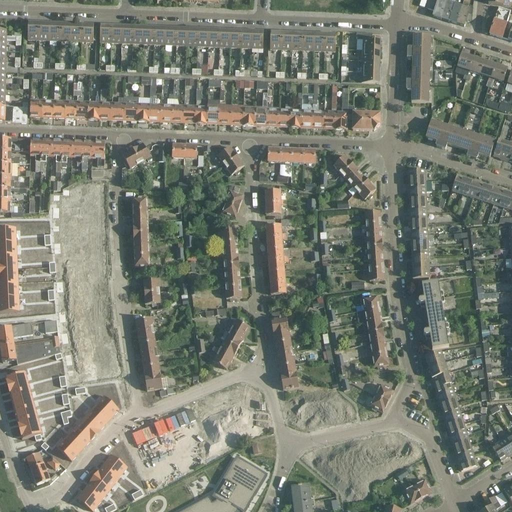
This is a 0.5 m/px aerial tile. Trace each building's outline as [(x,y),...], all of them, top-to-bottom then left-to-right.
[(441,20),(446,3),(437,0),(428,0),(426,9),(434,12),(432,18),(441,20)] [(448,23),(454,5),(446,3),(441,20),(448,23)] [(456,25),(461,8),(454,5),(448,23),(456,25)] [(461,8),(456,25),(464,28),(469,11),(461,8)] [(489,36),(502,40),(509,17),(510,13),(498,9),(489,36)] [(24,24),(24,42),(36,42),(36,24),(24,24)] [(47,42),(48,38),(48,25),(36,24),(36,42),(47,42)] [(59,43),(59,39),(60,25),(48,25),(48,38),(47,42),(59,43)] [(71,43),(71,39),(71,26),(60,25),(59,39),(59,43),(71,43)] [(82,44),(82,40),(83,26),(71,26),(71,39),(71,43),(82,44)] [(94,44),(94,40),(95,27),(83,26),(82,40),(82,44),(94,44)] [(111,45),(111,27),(100,27),(99,44),(111,45)] [(121,45),(122,28),(111,27),(111,45),(121,45)] [(132,46),(133,28),(122,28),(121,45),(132,46)] [(143,46),(144,28),(133,28),(132,46),(143,46)] [(154,47),(155,29),(144,28),(143,46),(154,47)] [(165,47),(165,29),(155,29),(154,47),(165,47)] [(175,47),(176,30),(165,29),(165,47),(175,47)] [(186,48),(187,30),(176,30),(175,47),(186,48)] [(197,48),(198,31),(187,30),(186,48),(197,48)] [(208,49),(209,31),(198,31),(197,48),(208,49)] [(219,49),(219,32),(209,31),(208,49),(219,49)] [(229,50),(230,32),(219,32),(219,49),(229,50)] [(240,50),(241,32),(230,32),(229,50),(240,50)] [(251,51),(252,33),(241,32),(240,50),(251,51)] [(252,33),(251,51),(262,51),(263,33),(252,33)] [(281,51),(282,34),(270,34),(270,51),(281,51)] [(292,52),(292,34),(282,34),(281,51),(292,52)] [(302,52),(303,35),(292,34),(292,52),(302,52)] [(380,52),(380,41),(372,41),(372,34),(356,34),(356,40),(363,40),(362,51),(380,52)] [(313,52),(314,35),(303,35),(302,52),(313,52)] [(324,53),(325,35),(314,35),(313,52),(324,53)] [(325,35),(324,53),(335,53),(336,36),(325,35)] [(429,54),(430,46),(430,37),(413,37),(412,48),(409,48),(409,54),(429,54)] [(379,63),(380,56),(380,52),(362,51),(362,58),(358,58),(358,62),(362,62),(379,63)] [(429,71),(429,63),(429,54),(409,54),(409,59),(412,59),(412,70),(429,71)] [(469,72),(473,59),(467,57),(461,55),(460,57),(457,68),(469,72)] [(480,75),(484,62),(473,59),(469,72),(480,75)] [(379,74),(379,63),(362,62),(361,73),(379,74)] [(491,79),(496,66),(484,62),(480,75),(491,79)] [(496,66),(491,79),(503,83),(507,70),(496,66)] [(429,87),(429,79),(429,71),(412,70),(411,81),(409,81),(408,87),(429,87)] [(379,85),(379,74),(361,73),(361,84),(379,85)] [(151,87),(151,80),(151,79),(141,78),(141,86),(151,87)] [(220,89),(220,81),(209,81),(208,89),(220,89)] [(428,104),(428,95),(429,87),(408,87),(408,92),(411,92),(411,104),(428,104)] [(111,122),(112,104),(105,104),(106,92),(100,92),(100,93),(100,99),(100,104),(99,121),(111,122)] [(266,127),(266,109),(267,104),(267,98),(267,95),(262,95),(262,110),(255,110),(254,127),(266,127)] [(336,113),(335,130),(335,131),(346,131),(346,125),(347,107),(348,95),(342,95),(341,113),(336,113)] [(335,130),(336,113),(336,98),(332,98),(332,113),(324,112),(323,130),(335,130)] [(41,119),(42,102),(30,101),(30,118),(41,119)] [(123,122),(124,105),(124,101),(118,101),(118,105),(112,104),(111,122),(123,122)] [(289,128),(289,111),(290,101),(285,101),(285,111),(278,110),(277,128),(289,128)] [(300,129),(312,129),(313,101),(309,101),(309,109),(308,109),(308,112),(301,111),(300,129)] [(323,130),(324,112),(317,112),(317,110),(317,102),(313,101),(312,129),(323,130)] [(53,119),(54,102),(42,102),(41,119),(53,119)] [(65,120),(65,103),(54,102),(53,119),(65,120)] [(76,120),(77,103),(65,103),(65,120),(76,120)] [(76,120),(88,120),(89,104),(77,103),(76,120)] [(99,122),(99,121),(100,104),(89,104),(88,120),(88,121),(99,122)] [(123,122),(138,122),(139,105),(124,105),(123,122)] [(149,124),(149,122),(150,106),(139,105),(138,122),(138,123),(149,124)] [(149,122),(161,123),(162,106),(150,106),(149,122)] [(172,123),(173,107),(162,106),(161,123),(172,123)] [(0,107),(0,123),(27,125),(27,109),(22,109),(4,108),(0,107)] [(184,124),(185,107),(173,107),(172,123),(184,124)] [(184,124),(196,124),(197,108),(185,107),(184,124)] [(219,125),(219,108),(207,107),(207,108),(207,125),(219,125)] [(373,132),(380,126),(380,115),(353,114),(353,107),(347,107),(346,125),(352,125),(352,131),(373,132)] [(207,126),(207,125),(207,108),(197,108),(196,124),(196,125),(207,126)] [(230,126),(231,108),(219,108),(219,125),(230,126)] [(243,126),(244,109),(231,108),(230,126),(243,126)] [(254,128),(254,127),(255,110),(244,109),(243,126),(243,127),(254,128)] [(278,110),(266,109),(266,127),(277,128),(278,110)] [(289,128),(289,129),(300,129),(301,111),(289,111),(289,128)] [(441,146),(447,127),(431,122),(425,138),(436,142),(435,145),(441,146)] [(457,149),(462,132),(447,127),(441,146),(446,148),(447,145),(457,149)] [(472,157),(478,137),(462,132),(457,149),(468,152),(467,155),(472,157)] [(489,159),(494,142),(478,137),(472,157),(477,158),(478,155),(489,159)] [(21,152),(30,152),(31,141),(0,140),(0,152),(11,153),(11,146),(21,146),(21,152)] [(35,172),(40,173),(41,142),(31,141),(30,152),(30,156),(36,156),(35,172)] [(504,161),(509,145),(498,141),(493,157),(504,161)] [(51,157),(52,142),(41,142),(40,173),(45,173),(46,157),(51,157)] [(61,173),(61,168),(62,142),(52,142),(51,157),(56,157),(56,173),(61,173)] [(62,142),(61,168),(66,168),(67,158),(72,158),(72,143),(62,142)] [(77,164),(82,165),(83,143),(72,143),(72,158),(77,158),(77,164)] [(92,159),(93,143),(83,143),(82,165),(82,171),(87,171),(87,159),(92,159)] [(93,143),(92,159),(97,160),(97,168),(104,168),(104,149),(105,144),(93,143)] [(280,164),(280,151),(268,150),(268,163),(280,164)] [(291,164),(292,151),(280,151),(280,164),(291,164)] [(302,165),(303,151),(292,151),(291,164),(302,165)] [(303,151),(302,165),(314,165),(315,152),(303,151)] [(19,166),(19,160),(11,160),(11,153),(0,152),(0,164),(17,165),(19,166)] [(341,176),(352,166),(344,157),(340,161),(338,160),(334,163),(336,165),(333,167),(341,176)] [(17,178),(17,165),(0,164),(0,177),(10,178),(17,178)] [(352,166),(341,176),(336,181),(343,189),(346,187),(360,174),(352,166)] [(408,183),(425,183),(425,171),(408,172),(408,183)] [(357,192),(367,183),(360,174),(346,187),(347,189),(350,186),(357,192)] [(462,195),(467,179),(456,176),(451,192),(462,195)] [(10,183),(10,178),(0,177),(0,189),(19,190),(19,183),(10,183)] [(467,179),(462,195),(472,199),(478,183),(467,179)] [(367,183),(357,192),(365,201),(367,199),(369,200),(372,197),(371,196),(375,191),(367,183)] [(409,194),(426,193),(425,183),(408,183),(409,194)] [(483,202),(488,186),(478,183),(472,199),(483,202)] [(488,186),(483,202),(493,205),(498,189),(488,186)] [(101,197),(101,187),(80,187),(80,196),(101,197)] [(29,190),(19,190),(0,189),(0,201),(9,201),(10,201),(11,192),(13,192),(13,195),(29,195),(29,190)] [(504,209),(509,193),(498,189),(493,205),(504,209)] [(265,205),(285,204),(285,201),(280,201),(280,193),(265,193),(265,205)] [(409,205),(426,204),(426,193),(409,194),(409,205)] [(101,197),(80,196),(80,205),(101,206),(101,197)] [(21,214),(15,213),(11,213),(11,208),(9,208),(9,201),(0,201),(0,213),(11,214),(11,219),(21,220),(21,214)] [(285,204),(265,205),(266,216),(280,215),(280,207),(285,206),(285,204)] [(410,216),(426,215),(426,204),(409,205),(410,216)] [(80,205),(80,214),(101,215),(101,206),(80,205)] [(366,226),(380,225),(380,213),(373,213),(373,211),(368,212),(368,214),(365,214),(366,226)] [(101,215),(80,214),(80,223),(101,224),(101,215)] [(410,227),(427,226),(426,215),(410,216),(410,227)] [(101,224),(80,223),(79,232),(100,233),(101,224)] [(362,237),(381,236),(380,225),(366,226),(366,235),(362,235),(362,237)] [(411,237),(427,237),(427,226),(410,227),(411,237)] [(266,240),(286,238),(286,236),(281,236),(280,227),(266,228),(266,240)] [(15,229),(0,229),(0,243),(16,243),(15,229)] [(79,232),(79,242),(100,242),(100,233),(79,232)] [(367,248),(382,247),(381,236),(362,237),(362,239),(366,239),(367,248)] [(411,248),(428,247),(427,237),(411,237),(411,248)] [(267,251),(282,250),(282,241),(286,241),(286,238),(266,240),(267,251)] [(16,243),(0,243),(0,257),(17,257),(16,243)] [(363,260),(383,259),(382,247),(367,248),(368,257),(363,258),(363,260)] [(412,259),(428,258),(428,247),(411,248),(412,259)] [(268,262),(288,261),(288,258),(283,259),(282,250),(267,251),(268,262)] [(89,252),(69,253),(70,268),(90,266),(89,252)] [(17,257),(0,257),(0,271),(17,271),(17,257)] [(412,270),(429,269),(428,258),(412,259),(412,270)] [(368,271),(383,270),(383,259),(363,260),(363,262),(368,262),(368,271)] [(269,273),(284,272),(283,264),(288,264),(288,261),(268,262),(269,273)] [(90,266),(70,268),(71,282),(91,281),(90,266)] [(429,269),(412,270),(412,281),(429,280),(429,269)] [(383,270),(368,271),(369,283),(372,283),(373,284),(378,284),(378,282),(384,282),(383,270)] [(17,271),(0,271),(0,285),(18,285),(17,271)] [(270,284),(290,283),(290,281),(285,281),(284,272),(269,273),(270,284)] [(290,283),(270,284),(271,296),(286,295),(285,287),(290,286),(290,283)] [(424,302),(440,299),(438,283),(421,286),(424,302)] [(18,285),(0,285),(0,299),(18,298),(18,285)] [(100,289),(79,293),(81,304),(102,301),(100,289)] [(364,312),(379,309),(377,298),(371,299),(370,296),(365,297),(366,299),(362,300),(364,312)] [(18,298),(0,299),(0,313),(19,313),(18,298)] [(440,299),(424,302),(426,318),(443,315),(440,299)] [(102,301),(81,304),(83,315),(103,311),(102,301)] [(362,324),(381,321),(379,309),(364,312),(366,321),(361,322),(362,324)] [(103,311),(83,315),(84,325),(105,322),(103,311)] [(429,334),(446,332),(443,315),(426,318),(429,334)] [(273,333),(292,330),(292,328),(288,329),(286,319),(275,320),(270,321),(273,333)] [(368,334),(382,332),(381,321),(362,324),(362,327),(366,326),(368,334)] [(105,322),(84,325),(86,336),(107,333),(105,322)] [(0,347),(14,345),(13,339),(32,336),(30,325),(0,329),(0,347)] [(275,345),(290,342),(288,333),(292,332),(292,330),(273,333),(275,345)] [(365,346),(384,343),(382,332),(368,334),(369,343),(365,344),(365,346)] [(446,332),(429,334),(432,351),(448,348),(446,332)] [(107,333),(86,336),(88,347),(108,343),(107,333)] [(14,345),(0,347),(0,349),(2,364),(16,362),(17,367),(55,356),(60,355),(58,339),(51,340),(14,345)] [(277,356),(296,353),(296,351),(292,352),(290,342),(275,345),(277,356)] [(108,343),(88,347),(89,357),(110,354),(108,343)] [(371,357),(386,354),(384,343),(365,346),(366,349),(370,348),(371,357)] [(279,368),(294,365),(292,356),(296,355),(296,353),(277,356),(279,368)] [(428,369),(444,364),(441,353),(425,358),(428,369)] [(110,354),(89,357),(91,368),(112,365),(110,354)] [(386,354),(371,357),(373,368),(377,368),(377,370),(382,369),(382,367),(388,366),(386,354)] [(431,379),(447,374),(444,364),(428,369),(431,379)] [(112,365),(91,368),(93,379),(113,376),(112,365)] [(281,379),(300,376),(300,375),(296,376),(294,365),(279,368),(281,379)] [(25,374),(5,379),(7,388),(28,383),(25,374)] [(435,390),(451,385),(447,374),(431,379),(435,390)] [(300,376),(281,379),(283,392),(288,391),(298,389),(296,379),(301,379),(300,376)] [(28,383),(7,388),(10,397),(30,391),(28,383)] [(438,400),(454,395),(451,385),(435,390),(438,400)] [(30,391),(10,397),(12,406),(32,400),(30,391)] [(441,410),(457,405),(454,395),(438,400),(441,410)] [(104,397),(94,408),(109,422),(119,411),(104,397)] [(32,400),(12,406),(14,414),(35,409),(32,400)] [(444,421),(460,416),(457,405),(441,410),(444,421)] [(94,408),(85,418),(100,432),(109,422),(94,408)] [(35,409),(14,414),(17,423),(37,417),(35,409)] [(448,431),(464,426),(460,416),(444,421),(448,431)] [(37,417),(17,423),(19,432),(39,426),(37,417)] [(85,418),(75,428),(90,442),(100,432),(85,418)] [(39,426),(19,432),(22,441),(34,438),(40,436),(42,435),(39,426)] [(451,441),(467,436),(464,426),(448,431),(451,441)] [(75,428),(66,438),(81,452),(90,442),(75,428)] [(454,451),(470,446),(467,436),(451,441),(454,451)] [(510,456),(511,455),(511,439),(510,436),(501,442),(510,456)] [(66,438),(56,449),(71,463),(81,452),(66,438)] [(491,448),(492,450),(495,453),(500,462),(510,456),(501,442),(491,448)] [(254,455),(261,454),(260,445),(253,446),(254,455)] [(457,462),(473,457),(470,446),(454,451),(457,462)] [(36,487),(50,482),(40,454),(45,452),(39,447),(23,453),(26,459),(36,487)] [(111,456),(102,468),(118,480),(127,469),(111,456)] [(473,457),(457,462),(461,473),(477,468),(473,457)] [(59,474),(63,469),(52,458),(47,464),(59,474)] [(207,498),(181,511),(236,511),(239,511),(240,511),(242,511),(244,511),(266,476),(237,458),(215,495),(213,497),(217,500),(217,501),(211,505),(207,498)] [(102,468),(93,478),(110,491),(118,480),(102,468)] [(93,478),(85,489),(101,502),(110,491),(93,478)] [(414,487),(421,500),(431,494),(429,489),(431,488),(428,484),(426,485),(425,482),(414,487)] [(293,511),(311,511),(309,486),(291,488),(293,511)] [(410,506),(421,500),(414,487),(404,493),(405,496),(403,497),(405,501),(407,500),(410,506)] [(85,489),(76,501),(90,511),(93,511),(101,502),(85,489)] [(494,511),(500,507),(494,498),(482,505),(485,510),(483,511),(494,511)]
